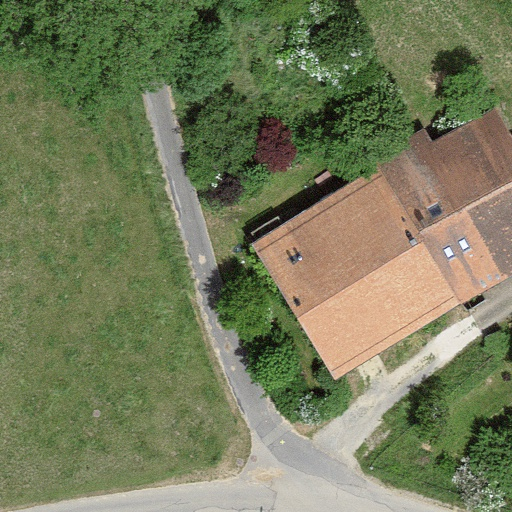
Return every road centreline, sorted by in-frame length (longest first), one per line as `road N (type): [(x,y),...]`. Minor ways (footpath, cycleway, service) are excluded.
road 1 (track): [(334,500),(265,424),(216,308),(133,0)]
road 2 (residential): [(84,511),(272,493),(389,511)]
